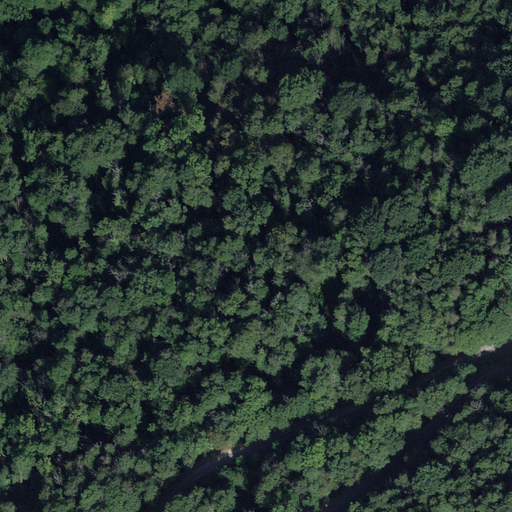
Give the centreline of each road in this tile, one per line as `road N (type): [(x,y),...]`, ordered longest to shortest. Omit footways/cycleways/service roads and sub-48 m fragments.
road 1 (unclassified): [(511,341),(349,414),(239,451),(186,480),(154,511)]
road 2 (unclassified): [(334,511),(479,378),(511,367)]
